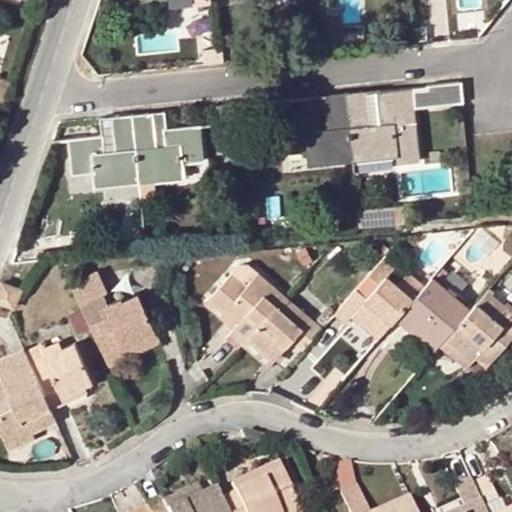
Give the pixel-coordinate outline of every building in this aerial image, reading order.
[(24,0),(21,12),(31,15),(38,17),(44,0),(24,0)] [(330,47),(345,46),(344,36),(336,37),(334,13),(326,14),(330,47)] [(424,40),(423,28),(413,30),(414,41),(424,40)] [(345,46),(364,43),(363,34),(344,36),(345,46)] [(397,163),(420,161),(414,111),(450,107),(448,85),(377,91),(378,101),(364,102),(363,93),(347,94),(335,95),(338,128),(328,129),(318,130),(315,98),(281,101),(286,153),(307,151),(308,165),(340,161),(340,156),(353,155),(366,154),(366,159),(396,156),(397,163)] [(377,91),(363,93),(364,102),(378,101),(377,91)] [(328,129),(338,128),(335,95),(325,96),(328,129)] [(231,105),(213,107),(216,135),(234,133),(231,105)] [(165,112),(151,114),(154,146),(168,145),(167,128),(165,112)] [(124,178),(138,177),(152,175),(153,182),(184,179),(183,164),(204,162),(200,125),(167,128),(168,145),(154,146),(151,114),(133,116),(119,117),(122,149),(115,150),(104,151),(102,135),(69,139),(72,175),(92,172),(94,188),(125,185),(124,178)] [(101,118),(104,151),(115,150),(122,149),(119,117),(101,118)] [(152,175),(138,177),(139,183),(153,182),(152,175)] [(139,183),(140,197),(154,196),(153,182),(139,183)] [(405,222),(404,204),(358,209),(360,226),(405,222)] [(153,246),(152,236),(144,238),(146,247),(153,246)] [(336,312),(335,313),(345,322),(352,316),(378,339),(397,318),(403,310),(424,286),(409,272),(398,284),(386,275),(393,267),(383,259),(369,275),(356,289),(336,312)] [(245,263),(240,264),(231,274),(246,287),(257,274),(245,263)] [(73,286),(80,303),(103,293),(107,291),(100,274),(73,286)] [(231,274),(213,294),(242,319),(234,329),(226,338),(238,349),(241,345),(246,340),(284,297),(257,274),(246,287),(231,274)] [(424,286),(403,310),(441,345),(445,340),(470,310),(432,277),(424,286)] [(0,301),(14,307),(20,290),(2,283),(0,288),(0,301)] [(486,367),(511,337),(511,312),(503,305),(504,303),(493,293),(495,290),(490,286),(470,310),(445,340),(471,363),(476,357),(486,367)] [(91,327),(104,356),(155,331),(136,293),(122,300),(122,298),(109,304),(103,293),(80,303),(85,313),(91,327)] [(234,329),(242,319),(213,294),(205,304),(234,329)] [(296,315),(300,310),(284,297),(246,340),(272,362),(275,359),(280,354),(290,341),(302,351),(335,313),(336,312),(330,307),(316,322),(311,319),(307,324),(296,315)] [(504,303),(503,305),(511,312),(511,304),(507,300),(504,303)] [(311,319),(300,310),(296,315),(307,324),(311,319)] [(435,351),(441,345),(403,310),(397,318),(435,351)] [(91,327),(85,313),(75,318),(82,331),(91,327)] [(110,366),(160,341),(155,331),(104,356),(110,366)] [(268,367),(272,362),(246,340),(241,345),(268,367)] [(467,367),(471,363),(445,340),(441,345),(467,367)] [(62,349),(47,356),(44,350),(42,344),(25,352),(50,408),(66,401),(63,395),(83,385),(93,380),(76,342),(62,349)] [(59,343),(44,350),(47,356),(62,349),(59,343)] [(0,386),(0,429),(7,444),(33,432),(29,422),(52,411),(50,408),(25,352),(23,347),(9,355),(17,372),(2,379),(5,385),(0,386)] [(284,357),(280,354),(275,359),(279,363),(284,357)] [(0,358),(0,374),(2,379),(17,372),(9,355),(0,358)] [(86,391),(83,385),(63,395),(66,401),(86,391)] [(52,411),(29,422),(33,432),(56,422),(52,411)] [(36,438),(33,432),(7,444),(10,450),(36,438)] [(265,479),(251,485),(247,477),(232,485),(235,493),(222,499),(228,511),(301,511),(279,463),(261,471),(265,479)] [(261,471),(247,477),(251,485),(265,479),(261,471)] [(511,511),(511,507),(505,511),(501,500),(499,501),(487,476),(472,483),(484,508),(485,511),(511,511)] [(454,485),(464,508),(454,511),(485,511),(484,508),(472,483),(470,478),(454,485)] [(369,511),(356,484),(341,491),(350,511),(416,511),(409,496),(372,511),(369,511)] [(197,487),(166,502),(169,510),(201,496),(197,487)] [(228,511),(222,499),(217,489),(201,496),(169,510),(166,502),(149,510),(150,511),(228,511)] [(148,507),(149,510),(166,502),(163,496),(146,504),(148,507)]
